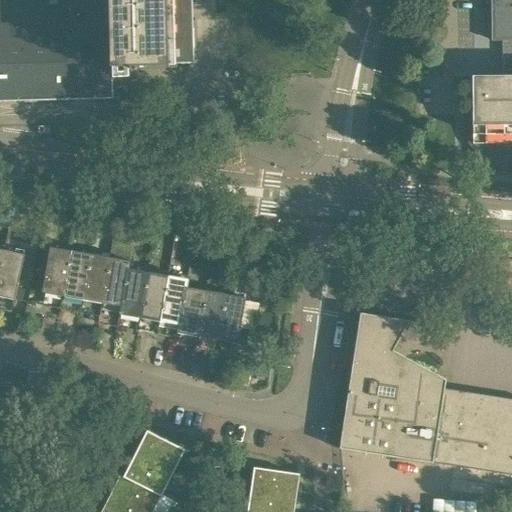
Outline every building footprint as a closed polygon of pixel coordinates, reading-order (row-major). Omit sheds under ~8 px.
[(0,0),(0,101),(112,98),(111,66),(193,63),(191,0),(0,0)] [(511,0),(491,0),(492,40),(502,40),(503,88),(472,88),(472,145),(475,148),(485,154),(496,157),(504,158),(504,159),(511,159),(511,0)] [(41,292),(62,295),(70,250),(49,247),(41,292)] [(3,250),(0,263),(0,296),(14,299),(23,254),(3,250)] [(62,295),(81,299),(90,254),(70,250),(62,295)] [(81,299),(101,302),(109,257),(90,254),(81,299)] [(101,302),(120,306),(121,306),(128,269),(129,269),(130,261),(109,257),(101,302)] [(119,314),(140,317),(148,272),(129,269),(128,269),(121,306),(120,306),(119,314)] [(140,317),(159,321),(167,276),(148,272),(140,317)] [(159,321),(178,324),(179,324),(186,287),(187,287),(188,279),(167,276),(159,321)] [(177,332),(197,336),(205,290),(187,287),(186,287),(179,324),(178,324),(177,332)] [(197,336),(217,339),(225,294),(205,290),(197,336)] [(225,294),(217,339),(237,343),(245,298),(225,294)] [(31,320),(35,308),(26,306),(22,318),(31,320)] [(436,462),(511,474),(511,398),(486,395),(444,388),(445,379),(431,372),(416,366),(400,361),(398,363),(389,357),(409,320),(360,313),(339,448),(432,462),(436,462)] [(247,387),(251,372),(237,368),(233,384),(247,387)] [(146,430),(123,475),(143,485),(165,440),(146,430)] [(184,449),(165,440),(143,485),(161,495),(184,449)] [(253,467),(250,488),(292,494),(296,473),(253,467)] [(161,495),(143,485),(123,475),(114,493),(150,511),(166,511),(172,500),(161,495)] [(250,488),(247,508),(272,511),(289,511),(292,494),(250,488)] [(150,511),(114,493),(105,511),(150,511)]
